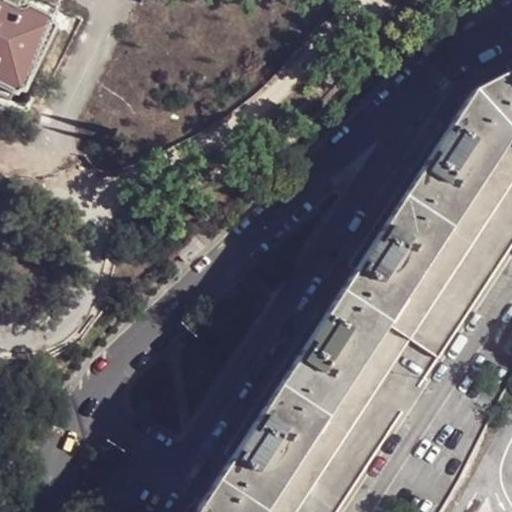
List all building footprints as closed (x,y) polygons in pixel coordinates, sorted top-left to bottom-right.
[(0,0),(0,84),(13,91),(14,90),(17,87),(21,88),(53,23),(52,23),(49,19),(50,15),(24,4),(21,6),(16,6),(16,8),(0,0)] [(511,65),(508,68),(473,86),(508,126),(511,124),(511,65)] [(254,511),(508,126),(473,86),(451,120),(444,130),(435,145),(363,254),(356,266),(327,310),(321,319),(312,331),(239,444),(231,454),(199,506),(194,511),(254,511)] [(445,117),(440,126),(444,130),(451,120),(445,117)] [(254,511),(262,511),(389,320),(511,131),(508,126),(254,511)] [(440,126),(429,141),(435,145),(444,130),(440,126)] [(413,335),(511,182),(511,130),(511,131),(389,320),(413,335)] [(435,145),(429,141),(357,252),(363,254),(435,145)] [(203,247),(190,234),(175,248),(187,262),(203,247)] [(351,262),(356,266),(363,254),(357,252),(351,262)] [(320,308),(315,316),(321,319),(327,310),(320,308)] [(307,329),(312,331),(321,319),(315,316),(307,329)] [(296,511),(413,335),(389,320),(262,511),(296,511)] [(312,331),(307,329),(233,440),(239,444),(312,331)] [(227,450),(231,454),(239,444),(233,440),(227,450)] [(194,511),(199,506),(193,500),(186,511),(194,511)]
